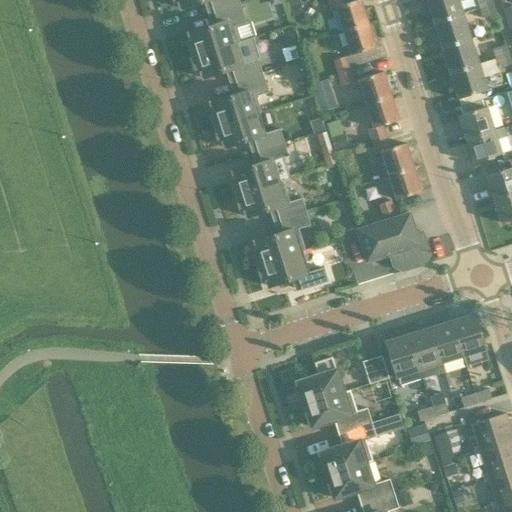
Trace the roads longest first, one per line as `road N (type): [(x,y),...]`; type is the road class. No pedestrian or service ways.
road 1 (residential): [(239,351),(127,0)]
road 2 (residential): [(381,0),(442,188),(480,276)]
road 3 (residential): [(239,351),(480,276)]
road 4 (residential): [(288,511),(239,351)]
